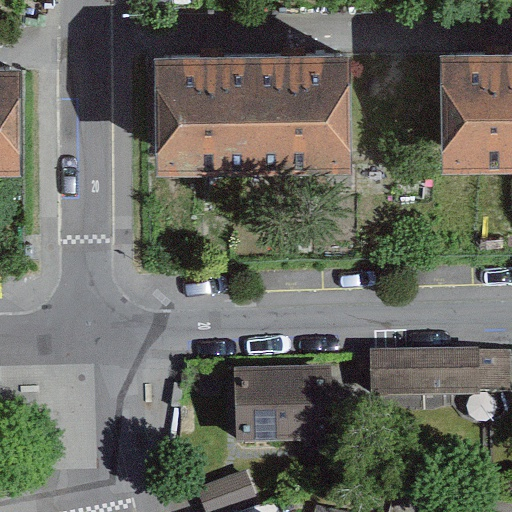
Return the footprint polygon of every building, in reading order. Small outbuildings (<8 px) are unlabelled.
[(456,60),(457,153),(511,153),(511,59),(486,60),(456,60)] [(171,64),(171,157),(346,156),(346,62),(321,63),(209,63),(171,64)] [(0,157),(15,157),(15,64),(0,64),(0,157)] [(511,354),(382,356),(382,392),(511,390),(511,354)] [(332,376),(250,378),(252,437),(333,435),(332,376)]
